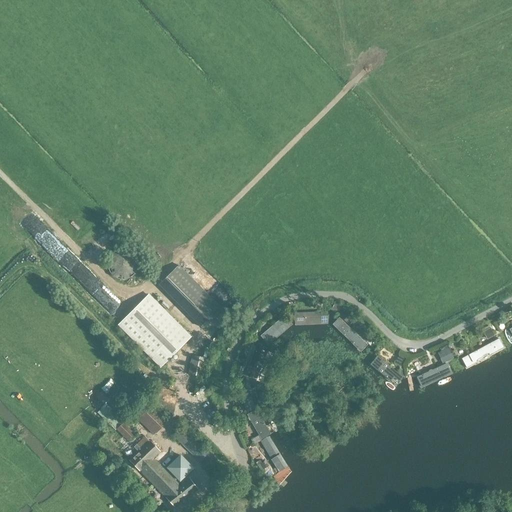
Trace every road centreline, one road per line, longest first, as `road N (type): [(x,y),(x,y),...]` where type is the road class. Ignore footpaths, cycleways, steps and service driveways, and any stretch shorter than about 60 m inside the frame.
road 1 (unclassified): [(212,511),(243,471),(226,398),(229,362),(265,310),(304,295),(334,295),(412,345),(511,300)]
road 2 (track): [(243,467),(33,262),(21,261),(0,284)]
road 3 (track): [(130,304),(356,79)]
road 4 (track): [(103,331),(130,304),(0,170)]
road 5 (track): [(356,79),(511,20)]
road 6 (track): [(230,306),(182,357),(182,407)]
